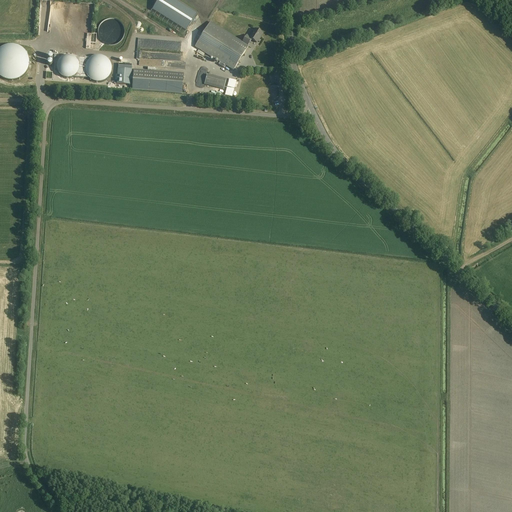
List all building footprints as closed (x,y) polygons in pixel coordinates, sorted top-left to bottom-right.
[(148,0),(145,5),(187,32),(197,15),(174,0),(148,0)] [(242,43),(210,23),(195,47),(220,62),(219,64),(224,68),(226,66),(233,71),(248,47),(247,46),(251,40),(257,43),(262,34),(255,29),(250,38),(247,36),(242,43)] [(58,72),(58,73),(60,75),(61,76),(63,77),(63,78),(65,78),(67,79),(69,79),(71,78),(73,78),(74,77),(76,76),(77,74),(78,73),(79,71),(79,69),(79,67),(79,66),(79,64),(78,63),(78,61),(77,60),(76,59),(75,58),(73,57),(71,56),(69,56),(68,56),(66,56),(65,56),(64,57),(62,57),(61,59),(60,59),(59,61),(58,62),(57,63),(57,64),(57,66),(57,67),(57,69),(57,70),(58,72)] [(99,56),(97,56),(96,56),(94,57),(93,57),(92,58),(90,59),(90,60),(89,60),(88,61),(88,62),(87,63),(86,64),(86,66),(85,68),(85,69),(85,71),(85,73),(86,75),(86,76),(87,77),(88,78),(89,79),(90,80),(91,81),(92,81),(93,82),(94,82),(96,83),(97,83),(98,83),(99,83),(100,83),(102,83),(104,82),(105,81),(106,81),(107,80),(108,80),(109,78),(110,77),(110,76),(111,75),(111,73),(112,71),(112,69),(112,67),(111,66),(111,64),(110,62),(109,61),(108,60),(106,58),(104,57),(103,57),(101,56),(99,56)] [(118,69),(117,84),(131,85),(132,70),(118,69)] [(184,74),(134,70),(132,90),(182,94),(184,74)] [(226,80),(207,75),(204,85),(224,90),(226,80)]
